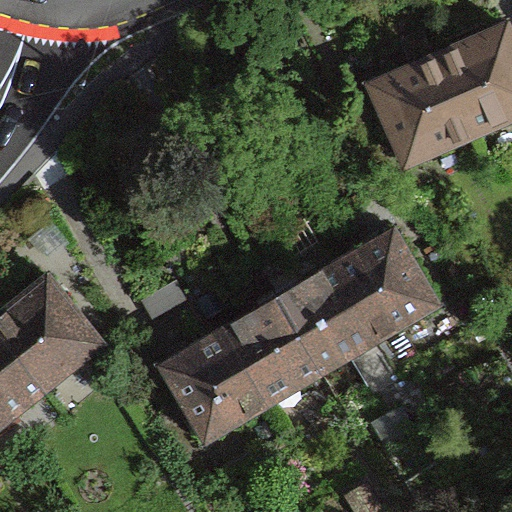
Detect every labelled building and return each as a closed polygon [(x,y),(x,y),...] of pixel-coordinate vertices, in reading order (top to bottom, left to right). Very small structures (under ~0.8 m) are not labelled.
[(511,57),(498,25),(426,55),(461,138),(511,117),(511,57)] [(426,55),(354,85),(389,168),(461,138),(426,55)] [(391,234),(322,273),(364,346),(432,307),(391,234)] [(322,273),(270,303),(311,376),(364,346),(322,273)] [(33,278),(0,303),(0,361),(28,397),(89,348),(33,278)] [(216,333),(258,406),(311,376),(270,303),(216,333)] [(153,369),(195,442),(258,406),(216,333),(153,369)] [(0,361),(0,418),(28,397),(0,361)]
